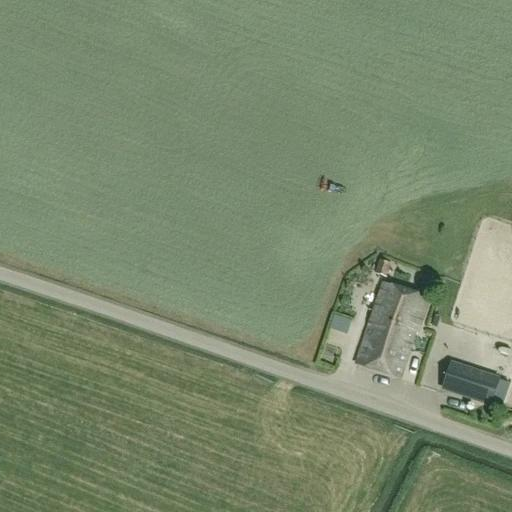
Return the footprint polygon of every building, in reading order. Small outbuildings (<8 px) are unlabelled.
[(379,262),(375,275),(386,279),(391,265),(379,262)] [(382,285),(357,366),(400,380),(415,331),(417,332),(427,299),(382,285)] [(350,333),(356,312),(336,306),(330,327),(350,333)] [(498,382),(450,366),(443,389),(490,405),(498,382)] [(509,397),(511,384),(511,376),(502,374),(497,394),(509,397)]
